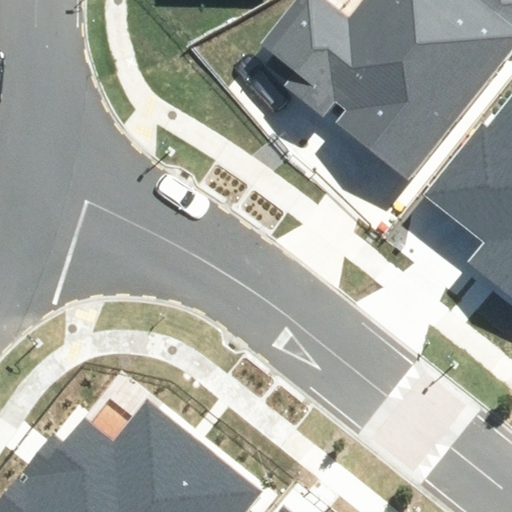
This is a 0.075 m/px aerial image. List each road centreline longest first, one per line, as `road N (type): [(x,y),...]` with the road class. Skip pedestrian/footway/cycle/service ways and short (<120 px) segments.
road 1 (residential): [(511,479),(244,274),(180,233),(32,166)]
road 2 (residential): [(38,0),(32,166)]
